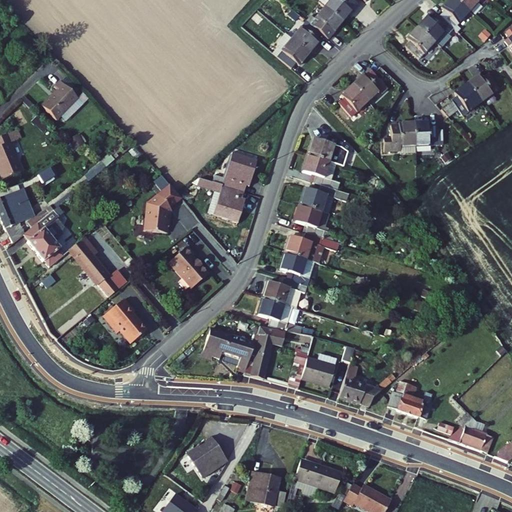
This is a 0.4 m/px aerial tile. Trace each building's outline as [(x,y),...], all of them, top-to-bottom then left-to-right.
[(325,0),(328,2),(346,17),(355,6),(357,8),(362,2),(359,0),(325,0)] [(446,9),(441,14),(455,28),(471,11),(460,0),(448,0),(443,6),(446,9)] [(460,0),(471,11),(481,0),(484,0),(486,1),(486,0),(460,0)] [(309,19),(323,31),(330,36),(346,17),(328,2),(317,15),(314,12),(309,19)] [(429,14),(419,25),(436,41),(446,30),(450,33),(455,28),(441,14),(436,20),(429,14)] [(294,36),(312,51),(323,38),(320,35),(323,31),(309,19),(294,36)] [(412,39),(407,44),(421,57),(436,41),(419,25),(409,36),(412,39)] [(446,30),(436,41),(442,47),(453,35),(450,33),(446,30)] [(294,36),(288,31),(280,41),(282,43),(276,51),(294,65),(299,59),(302,62),(312,51),(294,36)] [(369,67),(353,82),(368,99),(379,89),(381,91),(386,86),(369,67)] [(479,72),(466,81),(479,99),(498,85),(488,70),(481,74),(479,72)] [(42,102),(56,116),(77,95),(59,77),(53,83),(57,86),(42,102)] [(452,99),(439,108),(444,114),(456,105),(461,112),(479,99),(466,81),(453,90),(455,93),(450,97),(452,99)] [(344,96),(339,100),(351,114),(368,99),(353,82),(341,92),(344,96)] [(385,136),(385,149),(399,148),(399,142),(414,142),(413,119),(398,120),(398,124),(391,125),(392,136),(385,136)] [(429,119),(413,119),(414,142),(437,141),(437,122),(429,122),(429,119)] [(0,174),(2,178),(22,169),(9,141),(17,138),(13,130),(0,135),(0,174)] [(326,140),(313,135),(307,152),(337,162),(346,164),(351,147),(353,148),(354,145),(349,140),(328,133),(326,140)] [(71,153),(84,148),(79,136),(67,140),(71,153)] [(217,172),(215,179),(246,191),(252,174),(255,175),(261,159),(237,150),(227,176),(217,172)] [(333,177),(337,162),(307,152),(303,168),(316,172),(314,178),(322,181),(339,186),(341,180),(333,177)] [(246,191),(215,179),(212,186),(222,190),(213,215),(237,224),(243,208),(240,207),(246,191)] [(339,186),(322,181),(320,189),(307,185),(302,201),(331,210),(336,193),(350,198),(352,190),(339,186)] [(0,217),(11,242),(22,233),(52,208),(48,203),(28,220),(20,202),(13,205),(8,192),(0,195),(0,217)] [(143,235),(168,236),(169,212),(176,212),(177,196),(145,195),(143,235)] [(326,227),(331,210),(302,201),(297,218),(311,222),(309,230),(342,240),(347,241),(349,234),(326,227)] [(68,249),(80,264),(91,255),(79,240),(74,245),(69,238),(58,247),(40,225),(55,212),(52,208),(22,233),(27,239),(25,240),(42,260),(43,259),(48,265),(68,249)] [(342,240),(309,230),(307,237),(293,233),(288,249),(318,257),(322,259),(327,243),(339,247),(342,240)] [(79,240),(91,255),(98,249),(86,235),(79,240)] [(192,252),(194,250),(188,242),(170,259),(192,284),(208,269),(192,252)] [(106,260),(98,249),(91,255),(99,265),(106,260)] [(311,281),(318,257),(288,249),(283,266),(297,270),(295,276),(311,281)] [(80,264),(107,295),(117,286),(99,265),(91,255),(80,264)] [(229,257),(222,263),(231,272),(237,266),(229,257)] [(311,281),(295,276),(289,274),(287,281),(274,277),(269,294),(299,302),(303,286),(309,288),(311,281)] [(135,306),(124,294),(107,309),(112,315),(110,317),(119,328),(122,326),(133,338),(149,323),(134,307),(135,306)] [(292,327),(299,302),(269,294),(264,311),(277,315),(275,322),(292,327)] [(265,335),(260,354),(255,374),(267,378),(275,343),(284,346),(288,332),(267,327),(265,335)] [(234,335),(214,329),(205,357),(214,360),(215,357),(223,359),(225,351),(243,357),(240,369),(248,371),(247,374),(255,374),(260,354),(254,352),(257,341),(249,339),(248,343),(233,339),(234,335)] [(350,345),(342,343),(338,357),(347,359),(350,345)] [(316,358),(306,356),(306,358),(301,379),(328,386),(335,358),(317,354),(316,358)] [(306,358),(294,355),(287,383),(299,387),(301,379),(306,358)] [(353,368),(344,366),(336,395),(344,397),(349,381),(353,368)] [(386,390),(349,381),(344,397),(373,406),(376,399),(386,390)] [(398,397),(395,396),(392,407),(401,410),(405,399),(406,400),(411,385),(404,382),(398,397)] [(406,400),(405,399),(401,410),(400,411),(421,418),(422,417),(431,420),(436,406),(418,399),(422,388),(411,385),(406,400)] [(460,421),(465,427),(475,417),(470,412),(460,421)] [(455,436),(451,440),(464,444),(466,441),(484,447),(482,451),(492,454),(498,436),(488,433),(490,425),(479,421),(475,417),(465,427),(455,436)] [(458,428),(444,423),(441,430),(455,436),(458,428)] [(201,435),(182,451),(201,474),(223,456),(212,442),(209,444),(201,435)] [(511,444),(503,451),(501,458),(511,462),(511,444)] [(306,451),(298,473),(337,488),(345,467),(306,451)] [(259,460),(248,488),(275,498),(284,473),(274,469),(276,466),(259,460)] [(360,477),(347,494),(355,500),(358,496),(380,511),(383,511),(395,496),(371,479),(368,483),(360,477)] [(283,483),(278,496),(284,498),(289,485),(283,483)]
